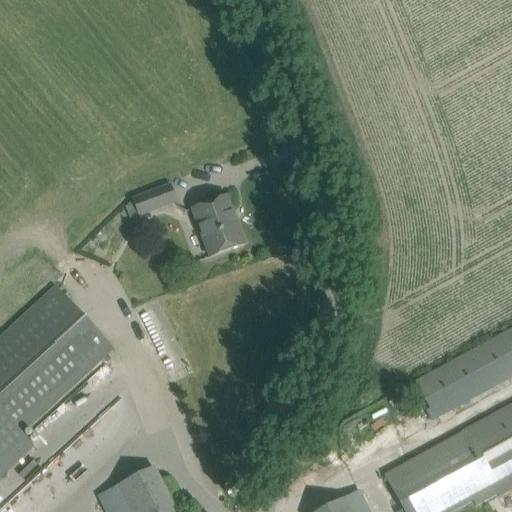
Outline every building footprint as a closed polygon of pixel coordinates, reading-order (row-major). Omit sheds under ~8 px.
[(170,185),(133,199),(139,216),(177,203),(170,185)] [(192,210),(210,258),(245,245),(227,197),(192,210)] [(0,474),(32,445),(21,434),(112,350),(55,289),(0,339),(0,474)] [(511,330),(434,373),(416,383),(436,419),(453,409),(511,377),(511,330)] [(511,407),(403,467),(385,476),(403,510),(404,511),(453,511),(473,502),(482,497),(494,490),(499,498),(511,490),(511,407)] [(0,511),(50,511),(75,487),(50,462),(0,511)] [(175,511),(153,468),(99,496),(106,511),(175,511)] [(345,498),(319,511),(369,511),(359,491),(345,498)]
